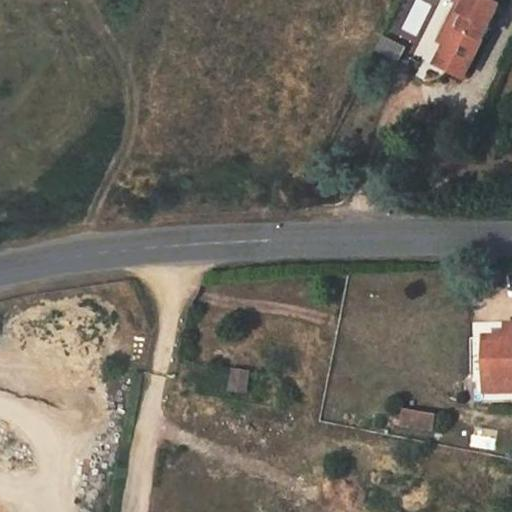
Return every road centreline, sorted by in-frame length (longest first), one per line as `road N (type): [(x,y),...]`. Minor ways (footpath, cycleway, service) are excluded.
road 1 (tertiary): [(0,272),(63,254),(511,241)]
road 2 (track): [(84,254),(133,115),(130,79),(85,0)]
road 3 (unknown): [(171,251),(153,378),(120,511)]
